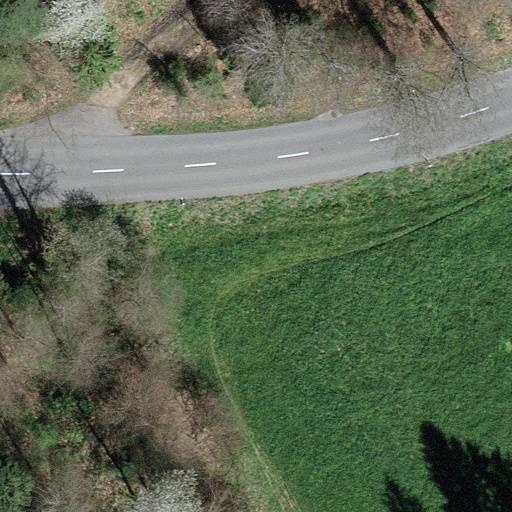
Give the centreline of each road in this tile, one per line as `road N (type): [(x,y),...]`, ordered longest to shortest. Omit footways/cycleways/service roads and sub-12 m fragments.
road 1 (tertiary): [(0,174),(331,149),(511,98)]
road 2 (track): [(4,174),(227,0)]
